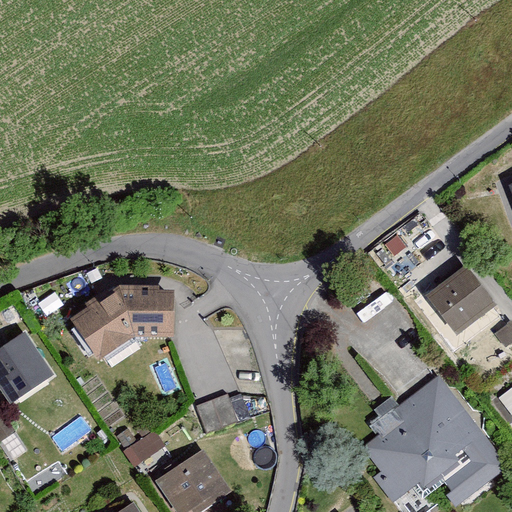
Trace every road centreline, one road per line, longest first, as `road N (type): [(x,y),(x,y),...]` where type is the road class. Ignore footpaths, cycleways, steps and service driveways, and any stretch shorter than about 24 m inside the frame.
road 1 (residential): [(266,303),(511,125)]
road 2 (residential): [(0,288),(97,252),(153,246),(233,269),(266,303)]
road 3 (residential): [(266,303),(290,458),(280,511)]
